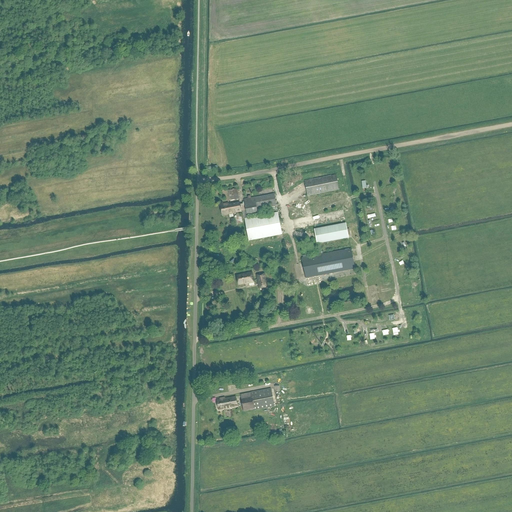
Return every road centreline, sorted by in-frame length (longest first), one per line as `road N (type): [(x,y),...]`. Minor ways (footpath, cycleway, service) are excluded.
road 1 (unclassified): [(196,228),(197,188),(206,180),(511,124)]
road 2 (unclassified): [(196,228),(191,511)]
road 3 (track): [(201,182),(203,0)]
